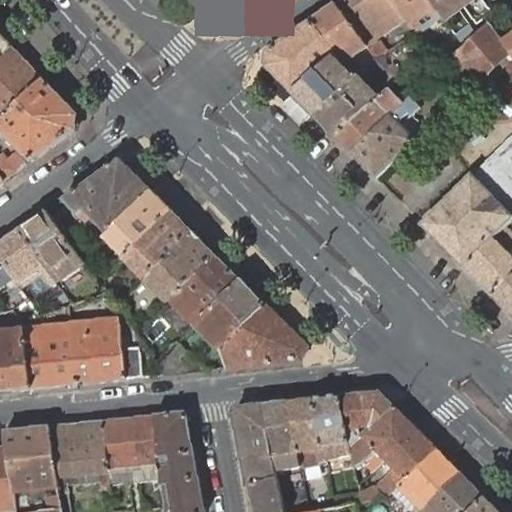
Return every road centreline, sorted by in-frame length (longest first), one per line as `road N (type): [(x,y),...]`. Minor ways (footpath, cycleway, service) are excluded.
road 1 (unclassified): [(263,223),(486,364)]
road 2 (unclassified): [(368,245),(290,198),(237,145),(153,110)]
road 3 (primary): [(368,245),(204,73)]
road 4 (tertiary): [(0,410),(209,388)]
road 5 (primary): [(263,223),(410,372)]
road 6 (tertiary): [(209,388),(410,372)]
road 7 (tertiary): [(153,110),(0,220)]
road 8 (primary): [(486,364),(368,245)]
road 9 (primary): [(153,110),(263,223)]
road 10 (primary): [(50,0),(153,110)]
road 11 (primary): [(410,372),(511,460)]
road 12 (residential): [(233,511),(209,388)]
road 13 (residential): [(305,0),(204,73)]
